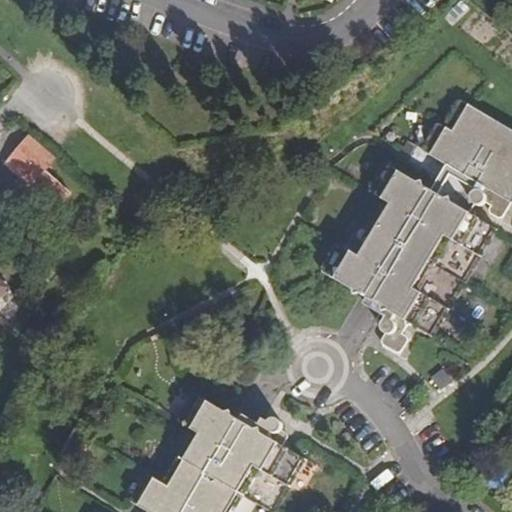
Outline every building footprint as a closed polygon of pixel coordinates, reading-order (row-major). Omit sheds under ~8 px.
[(492,199),(490,203),(495,206),(496,212),(506,218),(511,217),(511,215),(511,127),(466,100),(450,127),(444,124),(428,151),(479,181),(490,188),(488,192),(491,194),(492,199)] [(54,161),(31,139),(8,166),(41,196),(54,181),(44,172),(54,161)] [(476,214),(464,206),(392,164),(376,192),(393,202),(362,255),(344,245),(327,272),(389,309),(401,317),(398,321),(401,328),(399,332),(391,334),(388,338),(387,342),(389,347),(400,353),(403,354),(407,353),(413,341),(412,337),(408,335),(414,324),(438,339),(503,230),(476,214)] [(490,188),(479,181),(464,206),(476,214),(480,205),(486,206),(490,203),(492,199),(491,194),(488,192),(490,188)] [(0,305),(9,298),(0,287),(0,305)] [(387,331),(391,334),(399,332),(401,328),(398,321),(401,317),(389,309),(381,322),(387,325),(387,331)] [(258,428),(237,416),(196,393),(179,420),(195,429),(165,482),(148,473),(134,499),(130,498),(122,511),(276,511),(293,484),(289,481),(304,455),(285,444),(290,435),(288,431),(284,429),(285,424),(283,420),(280,417),(275,418),(271,421),(264,418),(258,428)] [(289,481),(293,484),(309,458),(304,455),(289,481)]
